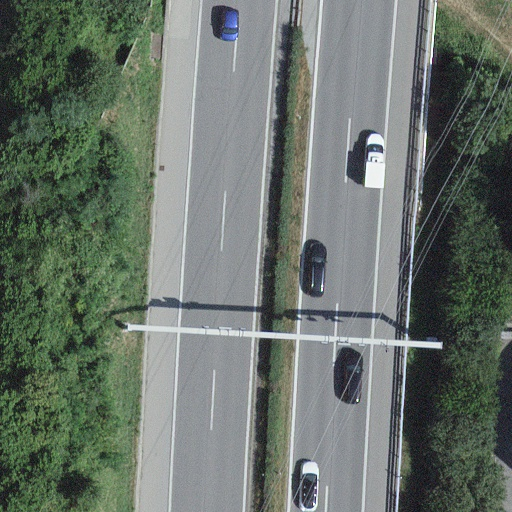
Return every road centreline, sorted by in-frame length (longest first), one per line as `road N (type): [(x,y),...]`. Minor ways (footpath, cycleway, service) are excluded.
road 1 (motorway): [(242,0),(209,511)]
road 2 (motorway): [(328,511),(359,0)]
